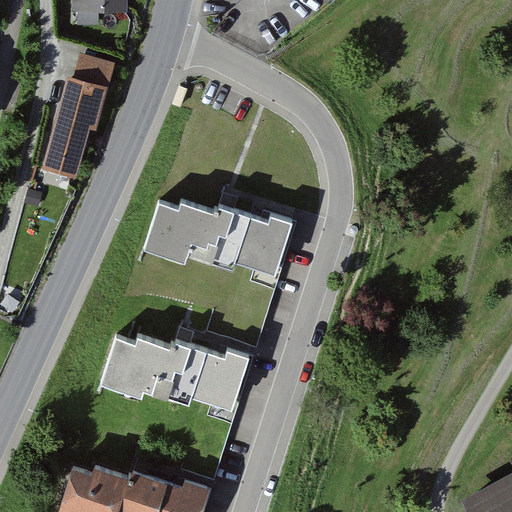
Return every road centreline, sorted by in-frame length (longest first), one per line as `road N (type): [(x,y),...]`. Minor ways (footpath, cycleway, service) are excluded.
road 1 (residential): [(247,511),(342,185),(326,133),(308,108),(167,31)]
road 2 (secondary): [(167,31),(117,170),(0,426)]
